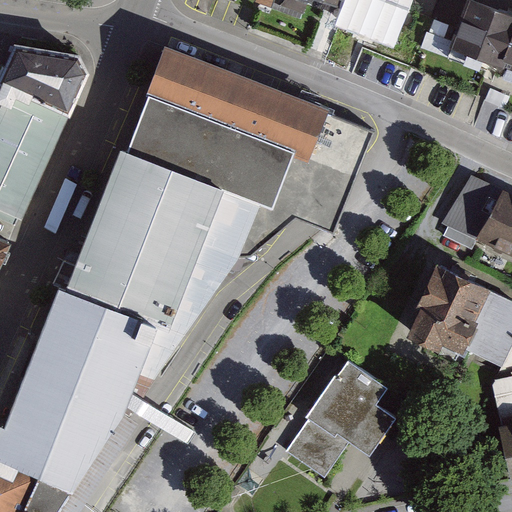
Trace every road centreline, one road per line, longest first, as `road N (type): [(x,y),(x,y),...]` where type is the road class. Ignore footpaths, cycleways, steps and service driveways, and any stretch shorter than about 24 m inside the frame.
road 1 (tertiary): [(0,336),(135,34)]
road 2 (residential): [(142,13),(403,117)]
road 3 (residential): [(0,9),(135,34)]
